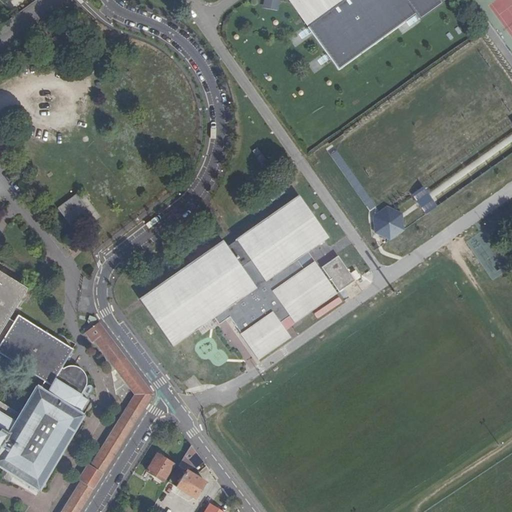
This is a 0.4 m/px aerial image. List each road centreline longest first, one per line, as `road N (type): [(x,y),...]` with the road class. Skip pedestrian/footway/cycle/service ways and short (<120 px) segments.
road 1 (residential): [(168,398),(108,314),(102,281),(110,265),(191,202),(215,160),(219,110),(188,48),(104,0)]
road 2 (residential): [(168,398),(252,511)]
road 3 (residential): [(94,511),(168,398)]
